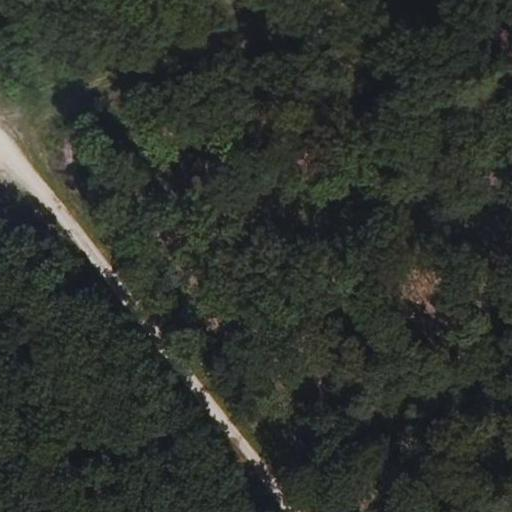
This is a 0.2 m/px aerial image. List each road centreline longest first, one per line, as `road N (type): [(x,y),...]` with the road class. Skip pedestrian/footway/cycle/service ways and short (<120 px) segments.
road 1 (track): [(25,178),(511,219)]
road 2 (track): [(284,511),(25,178)]
road 3 (track): [(337,0),(0,123)]
